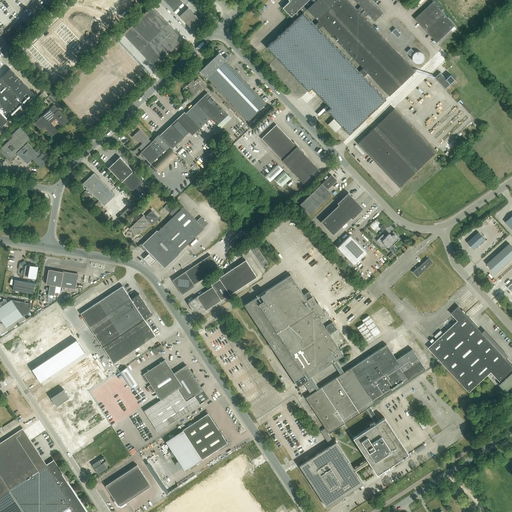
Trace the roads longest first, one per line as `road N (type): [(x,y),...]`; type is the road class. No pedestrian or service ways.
road 1 (tertiary): [(307,511),(153,280),(126,262),(47,246)]
road 2 (residential): [(216,28),(398,218),(443,228)]
road 3 (tertiary): [(56,191),(69,167),(216,28)]
road 4 (unclassified): [(104,511),(0,350)]
road 5 (tertiary): [(389,511),(511,431)]
road 6 (residential): [(511,327),(450,257),(443,228)]
